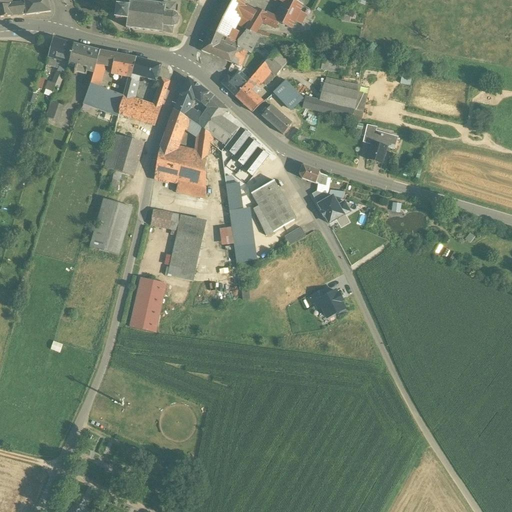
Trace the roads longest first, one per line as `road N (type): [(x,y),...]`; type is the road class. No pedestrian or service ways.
road 1 (residential): [(183,63),(159,128),(114,324)]
road 2 (tertiary): [(511,221),(286,151)]
road 3 (residential): [(386,354),(289,172),(286,151)]
road 4 (unclassified): [(478,511),(386,354)]
road 5 (track): [(95,383),(38,511)]
road 6 (tertiary): [(286,151),(183,63)]
road 7 (tertiary): [(183,63),(58,30)]
